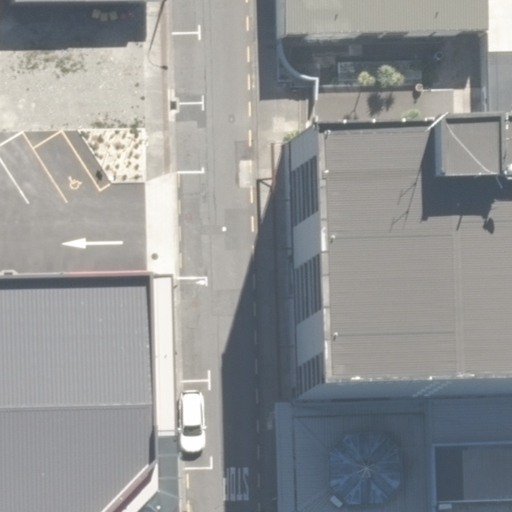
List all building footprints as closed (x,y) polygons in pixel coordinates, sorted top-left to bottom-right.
[(266,0),(268,39),(476,35),(475,0),(266,0)] [(511,106),(511,0),(492,0),(495,107),(511,106)] [(511,137),(270,146),(279,405),(511,397),(511,137)] [(144,511),(140,292),(0,294),(0,511),(144,511)] [(511,511),(511,397),(279,405),(282,511),(511,511)]
